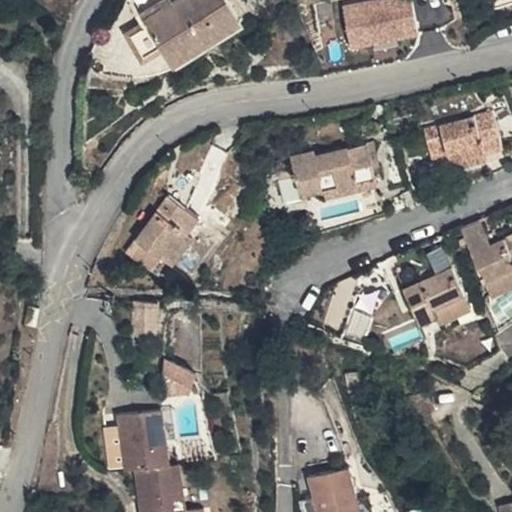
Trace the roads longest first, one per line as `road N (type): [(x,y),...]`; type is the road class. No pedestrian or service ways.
road 1 (residential): [(80,235),(150,140),(195,114),(511,51)]
road 2 (residential): [(511,186),(314,269),(298,284),(286,325),(287,481)]
road 3 (residential): [(4,511),(80,235)]
road 4 (residential): [(80,235),(66,209),(58,104),(97,0)]
